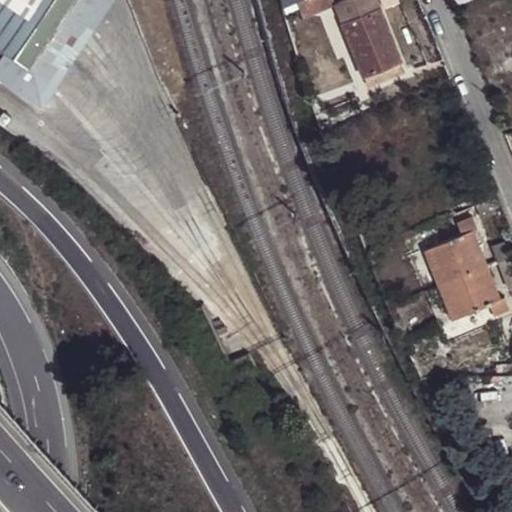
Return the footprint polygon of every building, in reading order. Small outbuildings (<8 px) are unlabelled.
[(39,0),(0,0),(0,27),(15,38),(16,37),(39,0)] [(344,24),(368,83),(403,70),(380,10),(370,14),(367,5),(350,11),(353,21),(344,24)] [(499,83),(510,79),(511,83),(511,13),(510,9),(474,24),(499,83)] [(485,262),(473,227),(478,225),(474,215),(458,221),(461,231),(431,245),(438,262),(434,264),(440,281),(485,262)] [(501,255),(511,250),(511,248),(507,235),(495,240),(501,255)] [(434,264),(438,262),(431,245),(426,246),(434,264)] [(511,250),(501,255),(506,269),(511,267),(511,250)] [(499,296),(485,262),(440,281),(446,296),(451,294),(457,312),(490,301),(494,310),(511,304),(507,294),(499,296)] [(451,294),(446,296),(452,314),(457,312),(451,294)] [(511,374),(511,358),(487,361),(487,376),(511,374)]
